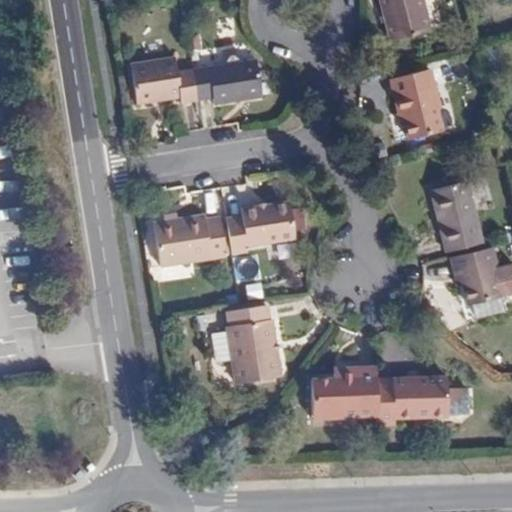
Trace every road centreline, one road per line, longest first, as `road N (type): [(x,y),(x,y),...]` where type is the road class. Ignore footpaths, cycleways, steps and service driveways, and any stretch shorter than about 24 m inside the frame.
road 1 (residential): [(511,498),(231,506)]
road 2 (residential): [(92,176),(132,435)]
road 3 (residential): [(92,176),(320,143)]
road 4 (residential): [(63,0),(92,176)]
road 5 (residential): [(320,143),(359,209),(369,286)]
